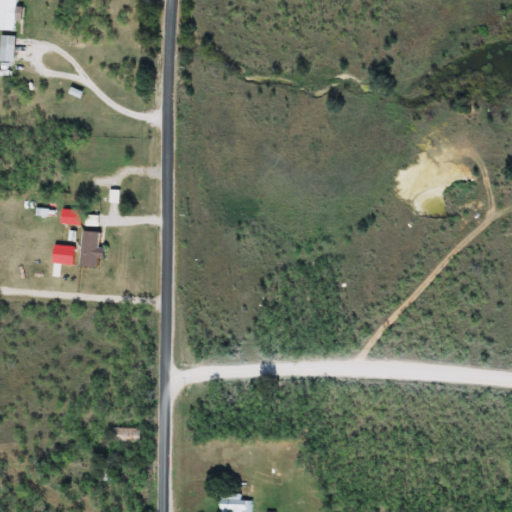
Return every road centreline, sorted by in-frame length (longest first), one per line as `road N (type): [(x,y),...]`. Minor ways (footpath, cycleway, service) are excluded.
road 1 (residential): [(171,0),(165,511)]
road 2 (residential): [(511,379),(352,370),(168,380)]
